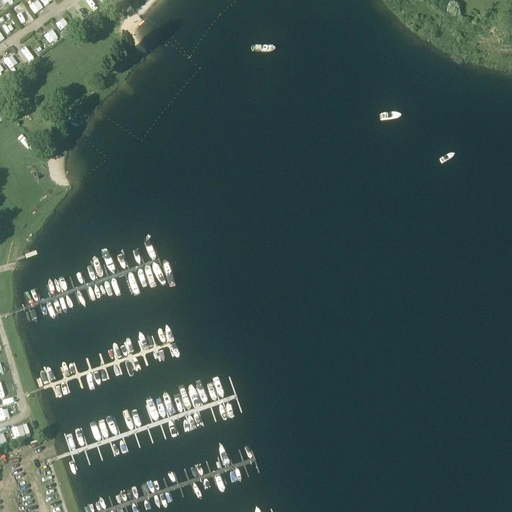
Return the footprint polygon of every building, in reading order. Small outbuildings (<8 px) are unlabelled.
[(36,16),(44,10),(39,3),(31,8),(36,16)] [(23,26),(31,21),(27,14),(19,19),(23,26)] [(54,23),(60,32),(68,26),(62,18),(54,23)] [(44,36),(50,45),(58,40),(53,31),(44,36)] [(24,47),(20,50),(30,62),(34,58),(24,47)] [(15,58),(6,63),(11,72),(20,67),(15,58)] [(0,381),(0,393),(8,391),(5,381),(0,381)]
